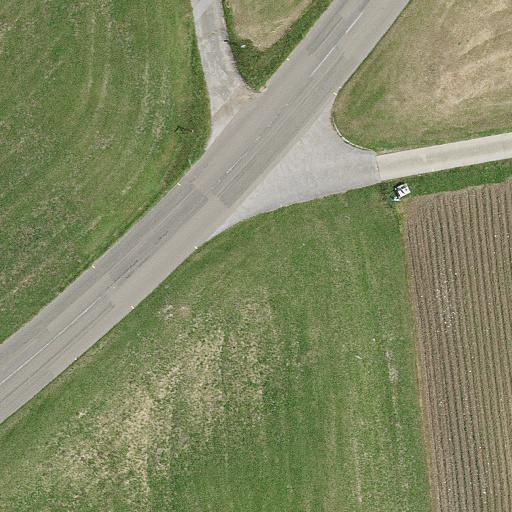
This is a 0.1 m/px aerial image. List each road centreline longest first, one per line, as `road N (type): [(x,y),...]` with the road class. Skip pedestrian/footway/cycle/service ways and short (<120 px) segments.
road 1 (tertiary): [(0,382),(254,165)]
road 2 (unclassified): [(254,165),(392,167),(511,145)]
road 3 (tertiary): [(254,165),(371,0)]
road 4 (unclassified): [(206,0),(218,79),(254,165)]
